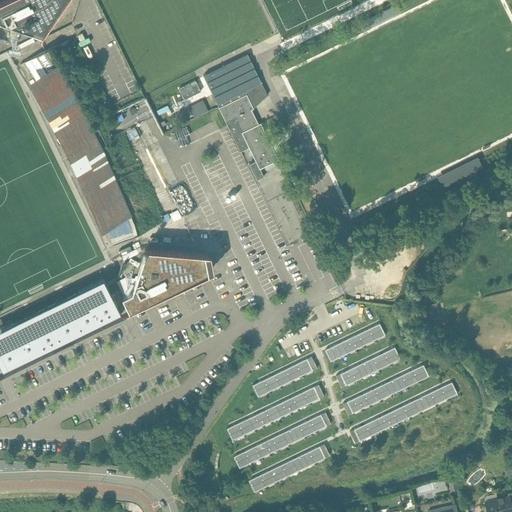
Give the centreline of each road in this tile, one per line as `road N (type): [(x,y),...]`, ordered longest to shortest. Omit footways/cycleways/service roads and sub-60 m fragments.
road 1 (unclassified): [(157,489),(259,344),(270,315),(324,290)]
road 2 (tertiary): [(157,489),(132,478),(0,471)]
road 3 (unknown): [(17,406),(9,378),(125,319)]
